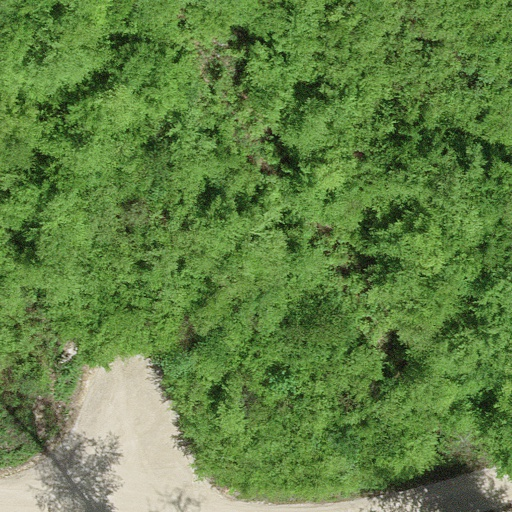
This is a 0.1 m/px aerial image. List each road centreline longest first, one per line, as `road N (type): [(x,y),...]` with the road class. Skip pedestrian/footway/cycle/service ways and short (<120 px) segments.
road 1 (track): [(151,511),(0,500)]
road 2 (track): [(511,478),(389,511)]
